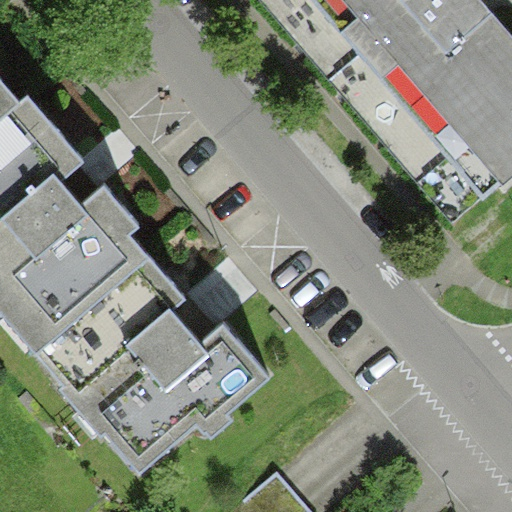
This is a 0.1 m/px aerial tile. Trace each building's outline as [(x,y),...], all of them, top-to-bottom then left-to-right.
[(511,80),(446,0),(308,0),(320,15),(305,27),(344,74),(359,62),(464,191),(511,151),(511,80)] [(0,94),(16,80),(0,61),(0,94)] [(0,304),(31,338),(144,234),(127,215),(135,207),(100,168),(76,190),(51,163),(73,142),(16,80),(0,94),(0,304)] [(144,234),(31,338),(57,366),(49,374),(129,461),(189,405),(200,418),(265,358),(218,307),(196,327),(166,294),(184,277),(144,234)] [(246,511),(313,511),(290,473),(241,502),(246,511)]
